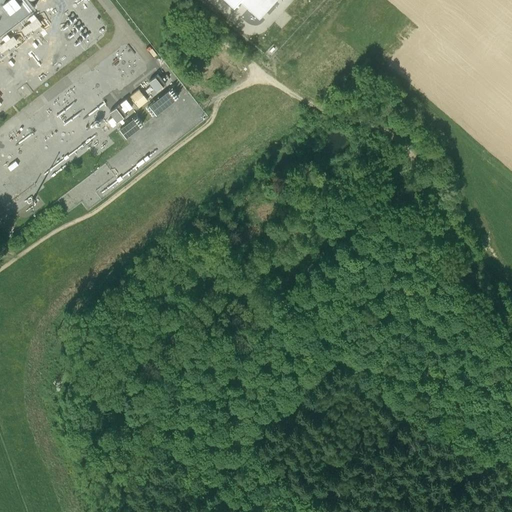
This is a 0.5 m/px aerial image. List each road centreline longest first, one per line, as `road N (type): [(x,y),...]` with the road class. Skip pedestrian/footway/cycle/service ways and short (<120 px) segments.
road 1 (track): [(453,240),(208,486)]
road 2 (track): [(257,73),(218,98),(210,119),(91,215),(0,273)]
road 3 (track): [(176,0),(289,93),(390,132)]
